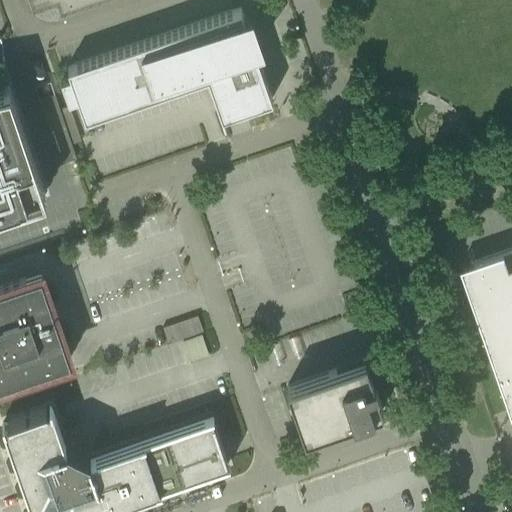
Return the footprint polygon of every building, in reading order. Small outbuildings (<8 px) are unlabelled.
[(70,74),(61,78),(69,100),(78,97),(85,118),(208,75),(217,103),(222,116),(235,112),(272,99),(256,51),(264,48),(252,13),(244,15),(241,8),(234,10),(68,67),(70,74)] [(9,87),(0,90),(0,210),(46,195),(9,87)] [(50,94),(40,98),(61,162),(72,159),(76,157),(55,93),(50,94)] [(511,247),(459,266),(511,418),(511,247)] [(41,272),(0,286),(0,382),(71,359),(41,272)] [(186,337),(192,358),(212,353),(200,314),(164,325),(169,342),(186,337)] [(383,410),(375,388),(365,360),(337,370),(336,369),(287,386),(304,437),(383,410)] [(51,404),(3,422),(33,511),(34,511),(38,506),(40,511),(90,511),(229,464),(226,457),(219,437),(212,415),(91,457),(90,456),(90,455),(67,444),(66,445),(61,433),(61,430),(51,404)]
